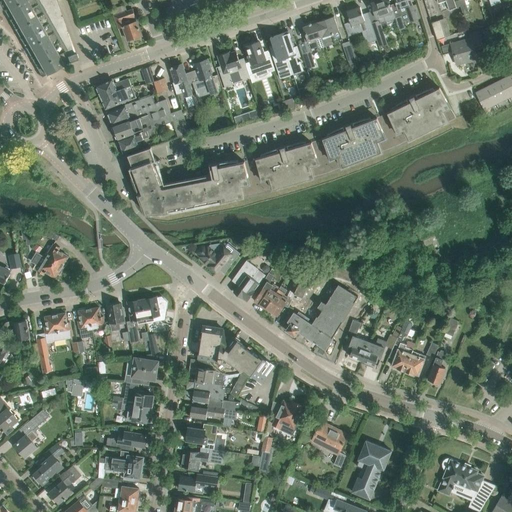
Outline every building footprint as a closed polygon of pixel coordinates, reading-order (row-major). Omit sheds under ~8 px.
[(0,0),(0,3),(3,10),(25,48),(41,77),(63,65),(78,59),(56,0),(0,0)] [(378,21),(372,23),(376,38),(379,47),(387,44),(380,24),(395,18),(393,11),(391,12),(389,6),(390,6),(389,4),(387,0),(380,0),(372,3),(378,21)] [(395,0),(397,5),(400,14),(407,12),(411,22),(417,19),(412,4),(410,0),(395,0)] [(432,0),(427,0),(432,14),(437,12),(432,0)] [(436,0),(438,4),(446,1),(449,10),(460,6),(458,0),(454,2),(453,0),(436,0)] [(464,0),(458,0),(460,6),(463,14),(469,12),(464,0)] [(501,0),(504,8),(510,6),(507,0),(501,0)] [(111,9),(114,16),(118,29),(123,27),(128,40),(134,38),(135,40),(141,38),(140,36),(142,35),(133,9),(127,11),(125,6),(124,7),(123,5),(111,9)] [(366,43),(377,40),(376,38),(372,23),(366,25),(360,7),(353,9),(353,8),(348,9),(348,11),(347,12),(352,28),(360,26),(366,43)] [(334,16),(317,22),(323,38),(333,34),(336,44),(342,42),(334,16)] [(395,18),(399,30),(405,28),(401,16),(395,18)] [(440,20),(431,22),(437,40),(450,35),(447,24),(442,25),(440,20)] [(303,34),(305,42),(308,41),(311,49),(318,47),(316,40),(323,38),(317,22),(311,24),(311,23),(309,24),(309,25),(303,27),(305,33),(303,34)] [(288,31),(280,34),(291,67),(290,67),(293,75),(294,74),(293,73),(303,70),(303,71),(304,71),(300,61),(298,62),(296,58),(301,57),(297,46),(293,47),(288,31)] [(482,44),(479,32),(470,35),(471,39),(451,44),(457,64),(477,59),(474,46),(482,44)] [(273,45),(269,46),(278,71),(290,67),(291,67),(280,34),(271,37),(273,45)] [(348,62),(356,60),(350,41),(342,44),(348,62)] [(247,55),(248,57),(250,56),(252,63),(258,61),(261,69),(267,67),(264,59),(265,59),(259,42),(246,46),(249,55),(247,55)] [(451,50),(449,44),(442,46),(444,52),(451,50)] [(230,73),(238,70),(241,80),(250,77),(244,57),(239,59),(236,52),(230,54),(229,52),(218,55),(221,65),(217,66),(224,86),(233,83),(230,73)] [(310,52),(302,54),(307,69),(311,67),(315,66),(310,52)] [(360,63),(362,69),(378,63),(376,57),(360,63)] [(207,59),(195,63),(198,73),(200,80),(206,78),(208,85),(211,94),(218,92),(210,69),(207,59)] [(170,68),(174,77),(175,83),(181,82),(185,97),(189,107),(195,105),(183,66),(179,67),(178,65),(170,68)] [(279,90),(274,72),(267,73),(270,84),(273,83),(275,91),(279,90)] [(499,81),(501,83),(508,98),(511,95),(511,77),(506,80),(505,78),(499,81)] [(164,78),(159,80),(162,91),(168,90),(164,78)] [(112,80),(96,86),(102,98),(117,91),(131,86),(128,79),(114,84),(112,80)] [(487,87),(489,89),(496,104),(508,98),(501,83),(494,86),(493,84),(487,87)] [(312,85),(298,89),(300,95),(311,92),(314,91),(312,85)] [(117,91),(102,98),(106,108),(122,101),(123,104),(136,98),(131,86),(117,91)] [(387,113),(388,113),(385,114),(386,117),(381,119),(379,117),(377,118),(371,120),(370,117),(365,119),(359,120),(351,123),(344,126),(338,129),(332,131),(327,134),(328,137),(323,139),(312,143),(311,142),(306,144),(305,142),(299,143),(294,144),(285,146),(280,147),(278,148),(272,150),(266,152),(261,155),(261,157),(256,159),(253,160),(254,162),(248,164),(247,161),(244,162),(239,163),(238,160),(232,161),(226,161),(218,163),(210,164),(212,174),(164,184),(153,154),(151,147),(128,155),(131,162),(133,167),(129,169),(133,178),(134,177),(133,177),(136,176),(137,181),(135,182),(135,181),(134,182),(138,191),(138,190),(141,189),(142,194),(140,195),(140,194),(139,194),(142,202),(143,202),(143,201),(145,201),(146,205),(144,205),(143,205),(146,213),(155,213),(155,212),(155,209),(159,209),(159,212),(159,213),(160,214),(169,212),(169,211),(168,209),(173,208),(173,210),(173,211),(183,209),(182,209),(182,206),(186,205),(187,208),(187,209),(197,207),(197,206),(201,206),(210,204),(214,203),(229,200),(229,199),(233,198),(244,196),(258,193),(272,189),(283,186),(286,185),(300,181),(303,180),(304,180),(314,177),(328,173),(342,167),(342,168),(352,164),(355,162),(368,157),(372,156),(382,152),(396,147),(409,140),(409,139),(419,135),(422,134),(435,128),(435,127),(438,126),(448,121),(455,117),(447,101),(440,87),(434,90),(433,88),(428,90),(422,92),(414,95),(409,98),(402,102),(396,105),(391,108),(393,110),(387,113)] [(475,93),(484,110),(496,104),(489,89),(482,92),(481,90),(475,93)] [(124,106),(108,113),(113,124),(116,123),(131,117),(132,118),(132,120),(146,115),(143,108),(156,103),(153,95),(123,105),(124,106)] [(130,121),(114,127),(117,134),(114,135),(116,139),(125,135),(143,129),(144,131),(146,130),(153,128),(164,125),(172,122),(184,118),(181,110),(171,114),(166,100),(156,103),(143,108),(146,115),(130,121)] [(241,110),(244,118),(258,113),(255,103),(247,105),(248,108),(241,110)] [(242,114),(234,117),(236,124),(244,121),(242,114)] [(184,118),(172,122),(178,137),(189,133),(184,118)] [(121,146),(119,147),(121,153),(144,145),(143,139),(149,137),(146,130),(144,131),(130,136),(120,140),(122,144),(120,144),(120,145),(121,145),(121,146)] [(29,228),(21,230),(23,239),(26,238),(27,245),(32,244),(29,228)] [(48,235),(57,241),(60,236),(50,231),(48,235)] [(53,243),(45,257),(63,269),(63,268),(63,267),(64,268),(67,262),(65,261),(68,256),(59,250),(59,249),(60,248),(53,243)] [(198,254),(199,255),(200,256),(205,260),(203,262),(216,272),(219,269),(224,274),(241,254),(228,244),(225,247),(220,243),(210,245),(207,248),(205,247),(204,246),(203,246),(202,246),(201,246),(200,247),(199,247),(199,248),(198,249),(198,250),(197,251),(197,252),(198,253),(198,254)] [(38,253),(42,248),(36,244),(33,248),(38,253)] [(31,262),(39,267),(37,271),(43,275),(45,273),(46,272),(55,278),(58,273),(60,274),(63,269),(45,257),(36,252),(31,262)] [(20,253),(9,255),(11,269),(23,266),(20,253)] [(246,261),(232,281),(238,285),(234,292),(247,301),(266,275),(246,261)] [(289,262),(286,266),(291,270),(291,269),(294,263),(289,262)] [(291,270),(290,271),(295,274),(300,265),(295,263),(294,263),(291,269),(291,270)] [(0,280),(5,284),(11,271),(0,265),(0,280)] [(302,298),(315,272),(306,268),(295,292),(295,291),(294,293),(293,294),(302,298)] [(266,284),(255,301),(267,308),(279,288),(273,284),(270,282),(271,281),(272,279),(274,276),(269,272),(264,279),(268,282),(266,284)] [(310,319),(301,332),(315,340),(315,339),(326,346),(357,296),(331,280),(308,317),(310,319)] [(279,288),(267,308),(277,315),(284,304),(287,306),(293,294),(294,293),(291,292),(288,297),(284,295),(286,292),(287,289),(281,285),(279,288)] [(380,295),(367,290),(361,300),(372,307),(375,301),(380,295)] [(412,296),(408,304),(413,306),(417,298),(412,296)] [(149,297),(141,298),(146,322),(159,320),(164,319),(167,302),(162,297),(156,298),(156,297),(149,298),(149,297)] [(131,320),(126,321),(128,331),(130,340),(130,343),(139,342),(137,326),(139,323),(146,322),(141,298),(135,299),(135,300),(128,302),(131,320)] [(119,324),(124,323),(121,303),(116,304),(116,302),(110,303),(110,305),(107,305),(112,329),(120,327),(119,324)] [(80,321),(78,321),(81,339),(94,336),(93,332),(89,309),(86,309),(85,307),(79,309),(79,310),(78,311),(80,320),(80,321)] [(99,307),(89,309),(93,332),(106,329),(103,316),(101,317),(101,316),(99,307)] [(293,313),(285,325),(288,327),(286,330),(295,335),(296,334),(298,336),(301,332),(310,319),(308,317),(298,311),(296,315),(293,313)] [(45,333),(36,335),(37,343),(39,356),(42,373),(52,371),(51,364),(50,365),(48,356),(50,356),(47,342),(73,338),(70,323),(68,323),(67,323),(66,313),(45,317),(47,326),(46,326),(44,327),(45,333)] [(444,332),(453,336),(459,321),(450,317),(444,332)] [(22,343),(30,342),(26,320),(25,320),(25,318),(19,319),(19,321),(8,323),(7,323),(6,323),(6,324),(5,325),(5,326),(5,327),(6,328),(6,329),(7,330),(8,330),(9,330),(12,329),(14,341),(21,340),(22,343)] [(360,322),(353,319),(349,332),(356,334),(360,322)] [(402,328),(393,348),(398,349),(394,359),(393,359),(392,361),(393,362),(392,365),(397,368),(405,371),(411,354),(415,344),(408,341),(406,344),(401,342),(404,337),(408,335),(413,324),(405,320),(404,323),(402,328)] [(393,348),(402,328),(397,326),(392,335),(390,334),(387,341),(378,338),(376,344),(369,341),(368,342),(365,351),(362,359),(374,364),(375,361),(379,363),(384,349),(385,345),(392,349),(393,348)] [(204,328),(199,358),(207,362),(209,364),(225,376),(225,375),(242,373),(249,376),(250,377),(251,375),(261,382),(272,368),(272,367),(272,366),(272,365),(259,356),(259,357),(241,344),(242,343),(235,338),(234,338),(233,339),(223,332),(223,331),(223,330),(222,329),(205,327),(204,327),(204,328)] [(152,354),(159,351),(154,333),(148,334),(152,354)] [(365,351),(368,342),(369,341),(354,335),(348,351),(351,353),(350,355),(362,359),(365,351)] [(438,345),(432,342),(426,355),(433,358),(438,345)] [(37,343),(30,344),(32,357),(39,356),(37,343)] [(6,353),(8,348),(0,344),(0,364),(4,367),(8,359),(6,358),(8,354),(6,353)] [(446,352),(441,350),(440,351),(438,351),(428,379),(433,381),(434,383),(437,384),(438,383),(440,384),(446,368),(440,366),(446,352)] [(411,354),(405,371),(413,374),(415,369),(420,372),(424,363),(426,357),(420,354),(419,357),(411,354)] [(135,358),(132,382),(144,384),(145,378),(150,379),(156,380),(159,361),(135,357),(135,358)] [(199,358),(195,381),(209,383),(223,385),(224,380),(225,376),(209,364),(207,362),(199,358)] [(40,385),(31,373),(24,378),(27,383),(34,387),(40,385)] [(249,376),(242,373),(231,393),(238,397),(249,376)] [(73,379),(72,395),(84,395),(84,379),(73,379)] [(209,383),(195,381),(192,401),(208,403),(207,407),(237,410),(256,412),(256,407),(241,399),(240,402),(223,400),(226,385),(223,385),(209,383)] [(151,408),(153,395),(144,394),(145,392),(137,391),(138,384),(127,383),(124,398),(127,398),(126,405),(128,405),(151,408)] [(56,394),(54,388),(41,391),(43,398),(56,394)] [(113,396),(112,402),(119,403),(119,404),(126,405),(127,398),(124,398),(113,396)] [(13,430),(10,426),(18,420),(0,398),(0,427),(3,431),(7,436),(13,430)] [(284,401),(276,417),(273,424),(291,433),(304,406),(295,402),(294,405),(284,401)] [(149,420),(151,408),(128,405),(126,405),(125,408),(128,408),(126,419),(140,421),(140,419),(149,420)] [(192,405),(190,417),(206,419),(206,414),(235,419),(237,410),(207,407),(207,408),(192,405)] [(48,417),(43,410),(28,422),(34,429),(48,417)] [(260,414),(257,431),(264,432),(267,416),(260,414)] [(315,431),(314,434),(315,435),(312,440),(327,447),(329,443),(341,449),(348,435),(329,425),(329,426),(322,422),(322,421),(316,432),(315,431)] [(186,427),(186,433),(188,433),(186,440),(203,443),(202,447),(214,449),(218,426),(204,424),(203,429),(186,427)] [(37,437),(32,430),(15,445),(25,457),(37,447),(32,441),(37,437)] [(111,447),(123,449),(133,450),(133,445),(145,447),(147,435),(125,431),(124,436),(119,435),(112,439),(111,447)] [(265,436),(263,450),(270,452),(271,447),(273,448),(275,438),(265,436)] [(359,477),(352,492),(370,499),(378,479),(382,469),(384,470),(392,451),(366,440),(358,459),(356,466),(362,469),(359,477)] [(35,475),(33,477),(39,483),(41,482),(43,484),(48,480),(46,479),(63,465),(57,457),(64,451),(58,444),(45,455),(48,459),(33,472),(35,475)] [(182,466),(190,467),(195,468),(195,467),(198,468),(199,462),(196,462),(196,459),(216,462),(218,451),(227,452),(227,451),(214,449),(202,447),(202,448),(201,448),(200,452),(185,450),(182,466)] [(142,468),(144,457),(128,455),(129,452),(121,450),(120,458),(106,456),(105,463),(112,464),(112,463),(142,468)] [(251,455),(250,462),(259,463),(260,456),(251,455)] [(446,470),(438,490),(449,495),(451,492),(471,500),(468,507),(480,511),(496,485),(482,480),(484,476),(476,473),(477,471),(457,462),(457,461),(451,458),(448,458),(445,459),(443,461),(442,463),(442,466),(444,469),(446,470)] [(98,476),(98,477),(104,478),(105,478),(106,469),(111,470),(125,472),(124,479),(135,481),(135,478),(140,478),(142,468),(112,463),(112,464),(105,463),(99,462),(98,476)] [(63,481),(57,486),(50,492),(59,503),(64,498),(65,500),(73,493),(67,486),(72,482),(73,482),(81,475),(73,465),(64,472),(69,477),(64,481),(63,481)] [(179,488),(185,489),(185,490),(187,491),(187,490),(195,491),(203,492),(204,486),(212,487),(217,488),(219,477),(208,475),(203,475),(198,474),(197,479),(181,476),(180,481),(179,488)] [(104,478),(98,477),(88,485),(93,490),(103,482),(102,486),(104,478)] [(104,478),(102,486),(119,489),(119,491),(122,491),(121,498),(139,500),(140,494),(138,494),(139,488),(121,486),(122,480),(105,478),(104,478)] [(315,492),(314,494),(332,501),(334,494),(313,485),(310,491),(315,492)] [(85,496),(74,505),(66,511),(95,511),(98,511),(99,503),(97,500),(92,505),(85,496)] [(175,503),(174,509),(189,511),(200,511),(202,504),(214,506),(215,501),(187,496),(187,499),(178,498),(177,503),(175,503)] [(511,511),(511,501),(502,496),(491,511),(511,511)] [(110,506),(110,511),(115,511),(116,511),(117,509),(134,511),(135,511),(136,507),(138,507),(139,500),(121,498),(120,505),(117,504),(116,507),(110,506)] [(337,500),(334,507),(332,511),(365,511),(366,511),(337,500)] [(238,510),(247,511),(248,503),(239,502),(238,510)]
